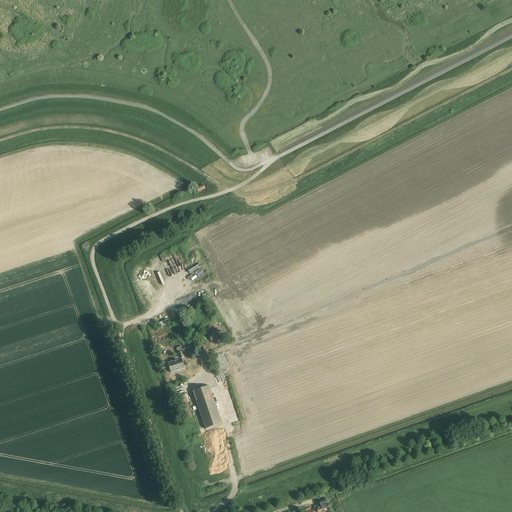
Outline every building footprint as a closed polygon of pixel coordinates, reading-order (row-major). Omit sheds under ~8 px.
[(208,285),(209,292),(212,292),(212,293),(220,292),(218,285),(214,286),(214,284),(208,285)] [(153,325),(155,332),(171,327),(169,320),(153,325)] [(238,324),(233,329),(236,333),(241,328),(238,324)] [(220,338),(218,333),(216,329),(211,331),(212,333),(208,335),(209,337),(211,342),(220,338)] [(189,344),(187,338),(180,340),(182,346),(189,344)] [(171,373),(185,368),(181,358),(184,357),(181,347),(176,348),(180,359),(167,363),(171,373)] [(222,424),(209,386),(192,392),(205,429),(222,424)] [(175,398),(183,421),(192,418),(184,395),(175,398)] [(322,511),(327,511),(324,501),(319,503),(320,505),(314,507),(315,509),(316,511),(318,511),(322,511)]
